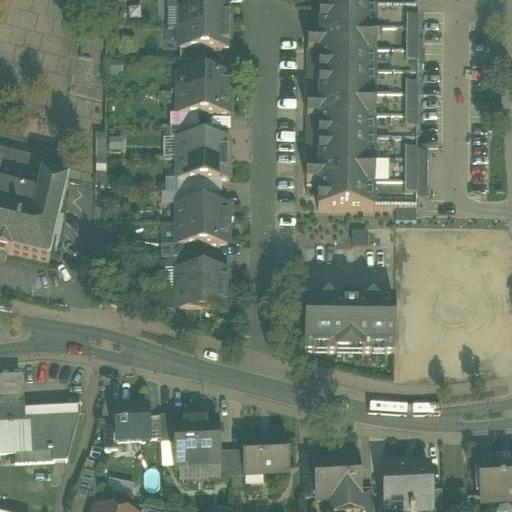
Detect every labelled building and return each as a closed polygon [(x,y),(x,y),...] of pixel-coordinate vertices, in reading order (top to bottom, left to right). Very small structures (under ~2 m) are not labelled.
[(202,11),(201,0),(165,0),(166,10),(178,10),(178,11),(179,11),(202,11)] [(318,0),(319,15),(334,15),(333,0),(318,0)] [(333,0),(334,15),(347,15),(347,0),(333,0)] [(373,0),(347,0),(347,15),(373,16),(373,0)] [(179,11),(178,32),(230,33),(230,19),(228,19),(228,12),(202,11),(179,11)] [(317,215),(373,216),(375,16),(373,16),(347,15),(334,15),(319,15),(318,43),(307,43),(307,55),(318,55),(318,109),(306,109),(306,121),(318,121),(317,175),(305,174),(305,187),(317,187),(317,215)] [(373,216),(394,216),(415,216),(415,205),(415,178),(416,159),(416,101),(417,16),(375,16),(374,116),(373,216)] [(167,48),(177,49),(177,31),(168,31),(167,48)] [(230,47),(230,33),(178,32),(178,53),(179,53),(203,53),(228,53),(228,46),(230,47)] [(182,65),(203,65),(203,53),(179,53),(179,65),(182,65)] [(182,77),(217,77),(217,66),(203,65),(182,65),(182,77)] [(178,77),(178,98),(230,98),(230,84),(228,84),(228,77),(217,77),(182,77),(178,77)] [(427,136),(427,92),(417,92),(416,136),(427,136)] [(230,112),(230,98),(178,98),(177,119),(178,119),(197,119),(227,119),(228,112),(230,112)] [(178,119),(178,131),(196,131),(197,119),(178,119)] [(201,131),(196,131),(178,131),(169,131),(169,143),(177,143),(201,143),(201,131)] [(92,156),(105,156),(105,135),(92,135),(92,156)] [(177,143),(177,164),(229,164),(229,150),(227,150),(227,143),(201,143),(177,143)] [(436,157),(436,148),(417,148),(417,157),(436,157)] [(10,259),(47,268),(67,186),(40,180),(44,165),(3,155),(0,165),(0,261),(5,262),(6,258),(9,259),(10,259)] [(91,267),(104,267),(105,156),(92,156),(91,267)] [(426,205),(426,159),(416,159),(415,178),(415,205),(426,205)] [(229,178),(229,164),(177,164),(177,184),(189,185),(221,185),(227,185),(227,178),(229,178)] [(177,196),(189,196),(189,185),(177,184),(177,196)] [(189,196),(221,196),(221,185),(189,185),(189,196)] [(177,208),(196,209),(196,197),(177,197),(177,208)] [(177,208),(176,229),(176,250),(204,251),(226,251),(226,244),(228,244),(228,230),(229,216),(226,216),(227,209),(196,209),(177,208)] [(415,227),(415,222),(415,216),(394,216),(394,227),(415,227)] [(172,262),(177,262),(195,262),(204,263),(204,251),(176,250),(172,250),(172,262)] [(195,274),(195,262),(177,262),(177,274),(195,274)] [(176,274),(176,295),(228,296),(228,282),(226,282),(226,275),(195,274),(177,274),(176,274)] [(227,310),(228,296),(176,295),(176,316),(200,316),(225,317),(226,310),(227,310)] [(382,359),(393,359),(393,305),(374,304),(371,301),(367,304),(355,304),(355,302),(342,302),(342,304),(330,304),(326,300),(323,304),(303,304),(303,358),(314,358),(314,353),(325,353),(325,358),(349,358),(349,353),(360,353),(360,358),(371,358),(371,353),(382,354),(382,359)] [(176,328),(200,328),(200,316),(176,316),(176,328)] [(0,413),(23,412),(21,384),(0,385),(0,413)] [(115,432),(116,448),(117,448),(149,446),(147,411),(114,413),(115,432)] [(15,469),(53,468),(51,415),(23,416),(23,412),(0,413),(0,460),(15,460),(15,469)] [(80,414),(51,415),(53,468),(66,467),(80,414)] [(159,421),(161,448),(173,448),(172,428),(173,428),(173,420),(159,421)] [(173,448),(175,477),(219,475),(220,475),(219,459),(218,426),(173,428),(172,428),(173,448)] [(103,433),(104,457),(117,456),(117,448),(116,448),(115,432),(103,433)] [(243,458),(244,481),(288,479),(286,445),(242,447),(243,458)] [(243,458),(230,459),(232,484),(244,483),(244,481),(243,458)] [(300,459),(302,504),(315,504),(313,465),(313,458),(300,459)] [(220,485),(232,484),(230,459),(219,459),(220,475),(219,475),(220,485)] [(332,507),(332,511),(361,511),(361,503),(358,462),(313,465),(315,504),(315,508),(332,507)] [(511,463),(477,465),(480,509),(511,507),(511,463)] [(80,494),(89,497),(95,476),(98,466),(88,464),(80,494)] [(429,511),(429,499),(427,470),(382,472),(384,511),(429,511)] [(441,511),(441,498),(429,499),(429,511),(441,511)] [(361,511),(372,511),(372,502),(361,503),(361,511)]
